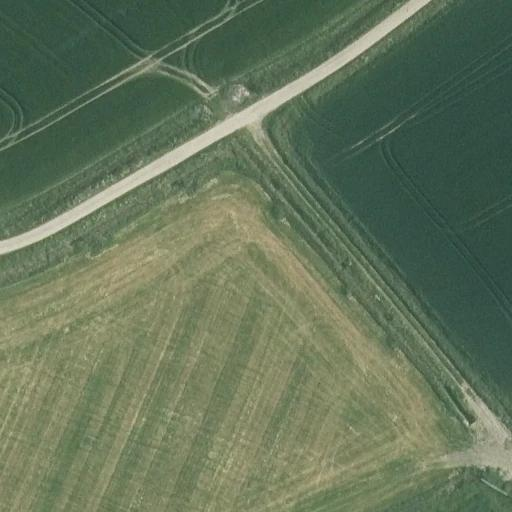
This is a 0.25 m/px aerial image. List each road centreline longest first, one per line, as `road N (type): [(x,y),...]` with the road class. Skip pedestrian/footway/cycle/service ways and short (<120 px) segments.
road 1 (unclassified): [(0,247),(243,118),(420,0)]
road 2 (track): [(243,118),(511,445)]
